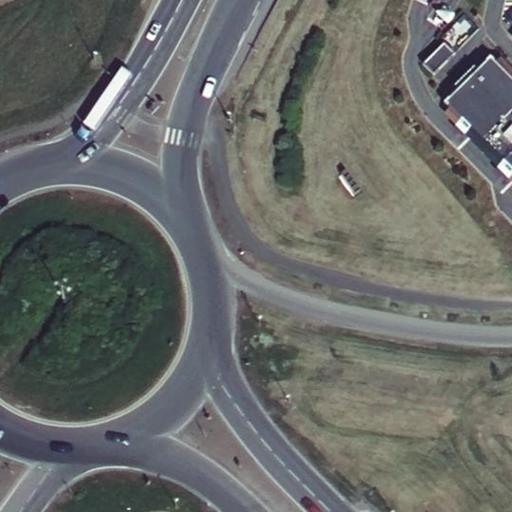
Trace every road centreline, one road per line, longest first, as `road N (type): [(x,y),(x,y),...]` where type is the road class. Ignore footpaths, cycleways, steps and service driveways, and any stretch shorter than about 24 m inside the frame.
road 1 (unclassified): [(511,335),(339,314),(262,288),(203,250)]
road 2 (trunk): [(182,0),(104,125),(73,152),(33,168)]
road 3 (trunk): [(330,511),(228,390),(213,329)]
road 4 (trunk): [(182,215),(179,173),(192,101),(226,23)]
road 5 (trunk): [(182,215),(115,170),(33,168)]
road 6 (trunk): [(119,441),(181,398),(213,329)]
road 7 (trunk): [(119,441),(188,465),(245,511)]
